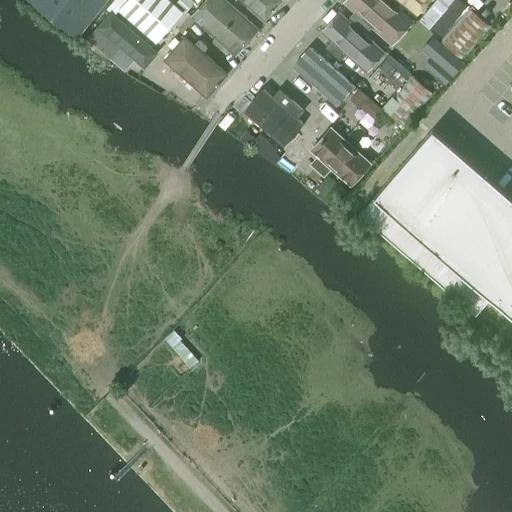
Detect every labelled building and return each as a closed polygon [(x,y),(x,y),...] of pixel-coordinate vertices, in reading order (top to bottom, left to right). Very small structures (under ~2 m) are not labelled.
[(31,0),(77,36),(104,0),(31,0)] [(206,0),(192,16),(238,56),(263,27),(231,0),(206,0)] [(243,0),(268,21),(285,0),(243,0)] [(416,21),(393,0),(345,0),(344,1),(355,11),(350,16),(369,33),(374,28),(394,46),(416,21)] [(400,0),(418,15),(431,0),(400,0)] [(97,27),(147,67),(160,51),(111,11),(97,27)] [(387,53),(341,11),(322,31),(369,73),(387,53)] [(166,60),(207,96),(228,72),(188,36),(166,60)] [(293,65),(339,106),(356,87),(310,47),(293,65)] [(301,117),(307,111),(281,88),(275,95),(264,85),(246,105),(288,143),(307,123),(301,117)] [(333,126),(313,149),(319,154),(312,163),(327,176),(334,167),(354,185),(374,161),(333,126)] [(489,296),(511,315),(511,197),(431,128),(359,212),(475,313),(489,296)]
